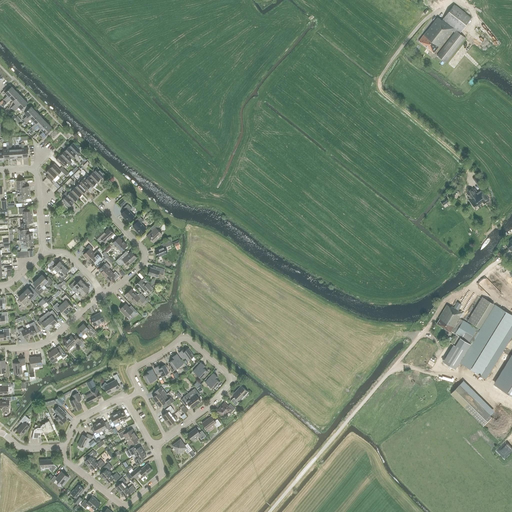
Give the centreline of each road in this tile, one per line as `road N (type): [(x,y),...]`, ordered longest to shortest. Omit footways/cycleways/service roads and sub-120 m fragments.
road 1 (unclassified): [(269,511),(415,341)]
road 2 (residential): [(125,398),(140,392),(131,368),(184,334),(233,379)]
road 3 (residential): [(163,474),(124,508),(65,461),(61,446)]
road 4 (residential): [(102,295),(145,258),(105,209),(112,202)]
road 5 (residential): [(0,350),(43,344),(102,295)]
